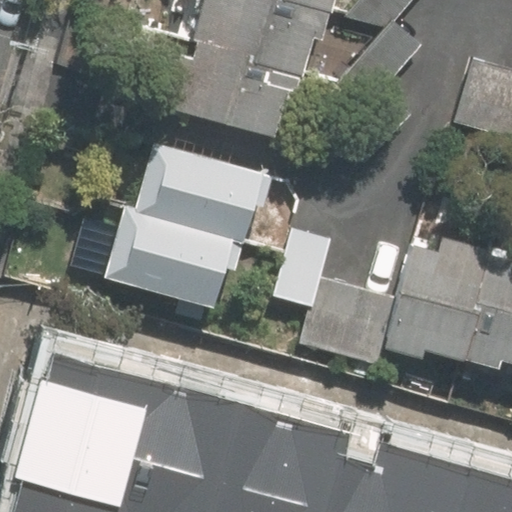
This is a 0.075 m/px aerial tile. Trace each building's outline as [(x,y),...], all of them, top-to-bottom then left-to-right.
[(286,134),(305,69),(313,72),(322,40),(332,43),(345,0),(207,0),(196,37),(186,34),(167,98),(286,134)] [(357,0),(346,13),(376,39),(339,80),(365,104),(327,146),(358,174),(415,112),(383,83),(423,39),(397,16),(410,0),(357,0)] [(124,267),(228,294),(243,235),(258,238),(276,166),(180,141),(163,210),(141,204),(124,267)] [(417,232),(400,294),(325,274),(337,230),(295,218),(275,291),(314,302),(303,342),(380,364),(385,347),(432,361),(435,352),(500,370),(504,355),(511,356),(511,254),(511,258),(417,232)] [(511,511),(511,450),(263,384),(59,329),(9,511),(511,511)]
